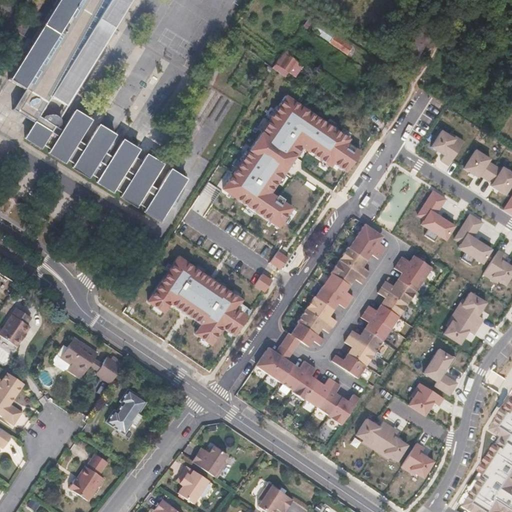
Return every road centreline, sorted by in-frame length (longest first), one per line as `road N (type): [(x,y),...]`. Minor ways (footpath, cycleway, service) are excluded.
road 1 (residential): [(318,364),(399,244),(347,208)]
road 2 (tertiary): [(374,511),(208,398)]
road 3 (residential): [(208,398),(193,406),(112,511)]
road 4 (residential): [(347,208),(263,327)]
road 5 (tertiary): [(208,398),(90,317)]
road 6 (residential): [(511,224),(391,147)]
road 7 (residential): [(460,446),(479,378),(511,328)]
road 8 (tertiary): [(90,317),(77,285),(0,231)]
road 9 (unknown): [(296,281),(191,212)]
